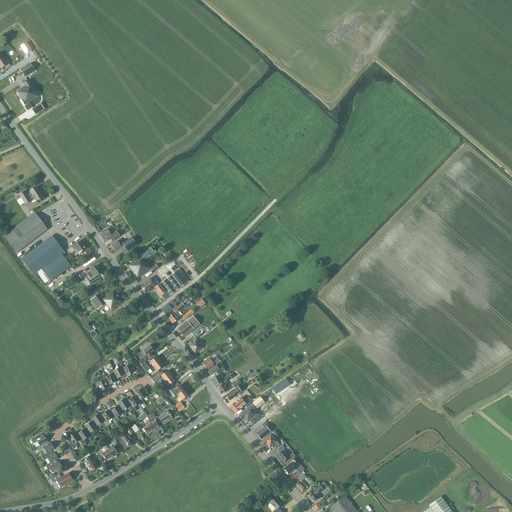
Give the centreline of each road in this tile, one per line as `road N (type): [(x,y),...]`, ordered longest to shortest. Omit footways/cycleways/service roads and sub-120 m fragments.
road 1 (tertiary): [(221,404),(0,105)]
road 2 (residential): [(88,490),(61,431),(141,379),(151,383)]
road 3 (track): [(275,199),(152,313)]
road 4 (unclassified): [(88,490),(221,404)]
road 5 (tertiary): [(308,511),(221,404)]
